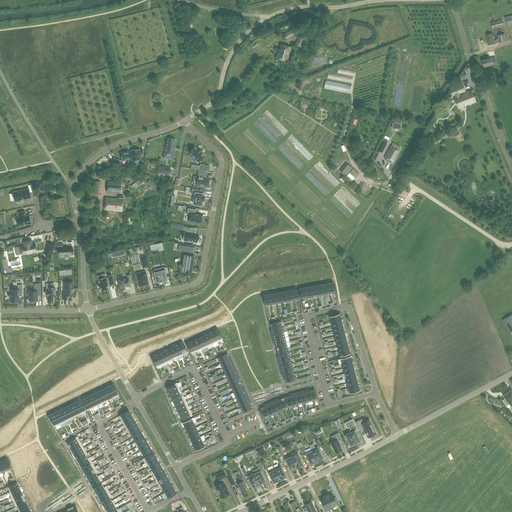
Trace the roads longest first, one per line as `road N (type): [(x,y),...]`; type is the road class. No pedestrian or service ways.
road 1 (residential): [(87,309),(200,277),(222,161),(182,121)]
road 2 (residential): [(375,392),(329,404),(306,316),(348,305),(372,383)]
road 3 (unclassified): [(182,121),(217,98),(231,52),(259,22),(297,7),(332,8)]
road 4 (residential): [(136,401),(97,424),(147,510),(189,491)]
road 5 (tertiary): [(241,511),(396,435)]
road 6 (unclassified): [(78,219),(73,187),(87,163),(182,121)]
road 7 (residential): [(224,435),(193,369),(133,397)]
